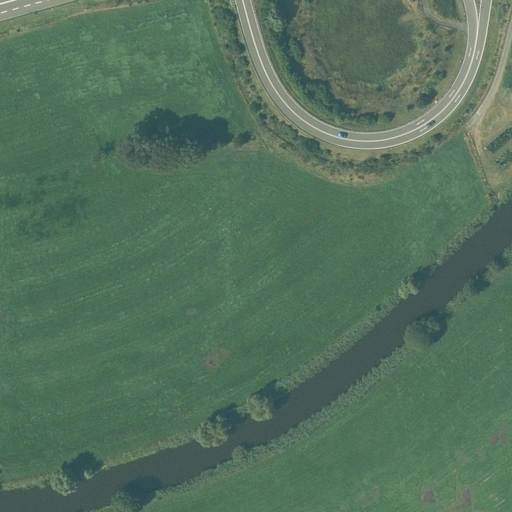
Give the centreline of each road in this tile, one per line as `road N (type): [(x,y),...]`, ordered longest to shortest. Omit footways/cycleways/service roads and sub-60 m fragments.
road 1 (trunk): [(239,0),(282,98),(302,119),(358,139),(415,131),(457,98),(488,0)]
road 2 (trunk): [(468,0),(472,33),(457,84),(434,111),(377,130),(326,122),(287,89),(270,65),(249,0)]
